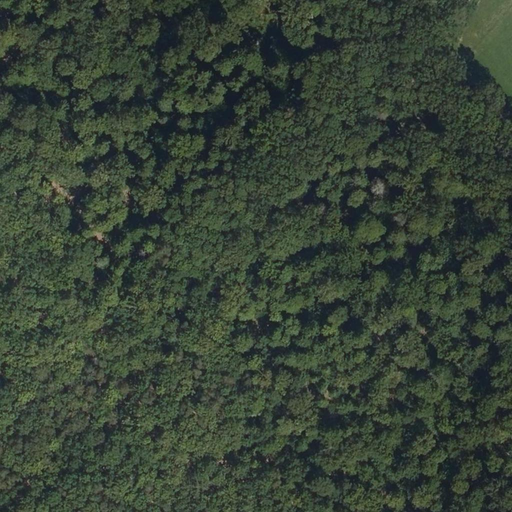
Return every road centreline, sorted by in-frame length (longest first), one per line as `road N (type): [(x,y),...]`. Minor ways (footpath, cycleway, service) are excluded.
road 1 (track): [(0,131),(123,313),(282,466),(302,511)]
road 2 (track): [(123,313),(307,83),(452,56)]
